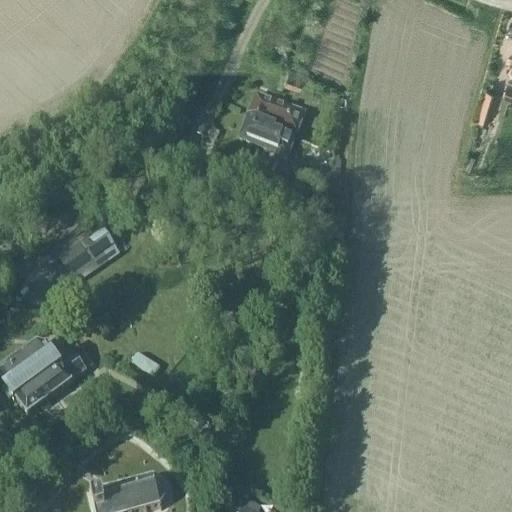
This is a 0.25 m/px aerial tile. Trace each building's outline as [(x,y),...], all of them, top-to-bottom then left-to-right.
[(296,92),(301,79),(287,74),(282,87),(296,92)] [(511,100),(511,85),(507,84),(502,97),(511,100)] [(487,124),(496,94),(485,90),(476,120),(487,124)] [(256,97),(247,119),(276,131),(277,128),(297,136),(304,115),(256,97)] [(275,133),(276,131),(247,119),(239,141),(287,160),(294,140),(275,133)] [(257,184),(263,170),(236,160),(231,174),(257,184)] [(279,184),(284,170),(273,166),(268,180),(279,184)] [(229,207),(237,209),(240,202),(231,200),(229,207)] [(70,281),(103,258),(92,242),(59,264),(70,281)] [(70,385),(84,374),(73,358),(58,369),(44,349),(36,347),(0,373),(0,382),(7,391),(4,393),(13,404),(15,403),(26,418),(70,386),(70,385)] [(166,420),(194,434),(200,424),(188,418),(187,419),(182,417),(183,415),(171,409),(166,420)] [(106,490),(107,491),(89,495),(91,504),(93,511),(149,511),(158,510),(159,511),(161,511),(160,509),(166,500),(168,500),(168,498),(166,498),(164,487),(165,486),(164,485),(162,486),(153,482),(154,479),(152,479),(151,481),(138,484),(138,482),(136,483),(136,485),(123,488),(123,486),(121,486),(121,488),(108,491),(108,489),(106,490)]
